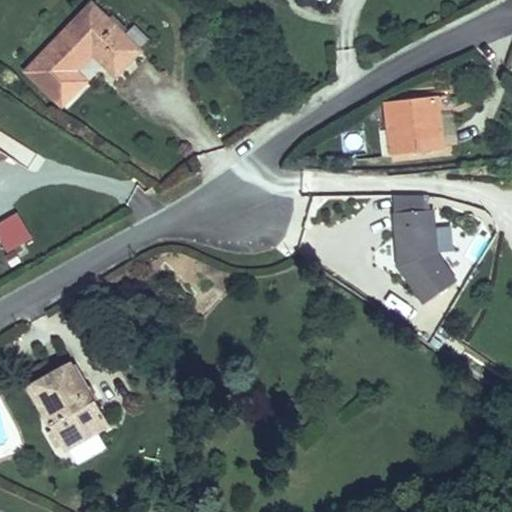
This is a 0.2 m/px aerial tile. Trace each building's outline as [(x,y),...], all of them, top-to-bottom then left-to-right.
[(114,28),(73,0),(60,0),(14,64),(53,92),(73,66),(55,53),(67,37),(94,56),(114,28)] [(361,96),(366,145),(415,141),(410,92),(361,96)] [(430,194),(394,195),(397,267),(422,306),(458,284),(441,254),(455,251),(454,228),(439,227),(437,210),(432,210),(430,194)] [(0,241),(7,253),(33,238),(18,212),(0,222),(0,241)] [(57,360),(27,378),(48,417),(40,422),(50,440),(96,415),(84,394),(78,398),(57,360)] [(48,417),(27,378),(18,383),(40,422),(48,417)]
